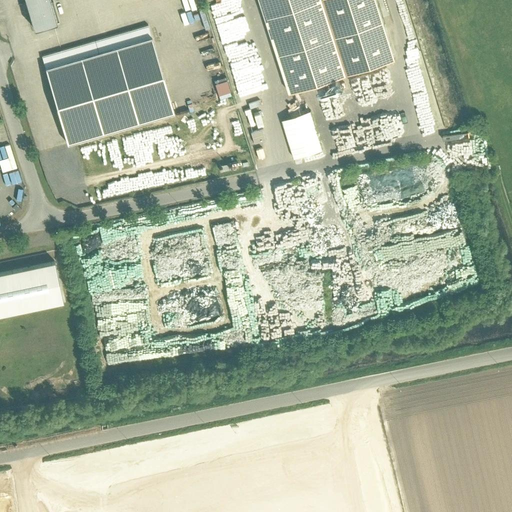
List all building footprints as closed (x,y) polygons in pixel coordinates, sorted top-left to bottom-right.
[(54,19),(48,0),(24,0),(32,25),(54,19)] [(259,0),(288,89),(346,71),(323,0),(259,0)] [(376,0),(323,0),(346,71),(394,56),(376,0)] [(152,35),(47,65),(69,140),(173,110),(152,35)] [(226,79),(213,83),(218,98),(231,94),(226,79)] [(281,118),(291,157),(320,149),(309,110),(281,118)] [(7,184),(20,181),(17,171),(4,174),(7,184)] [(54,259),(0,270),(0,315),(63,302),(54,259)] [(375,511),(353,417),(95,477),(102,511),(375,511)]
